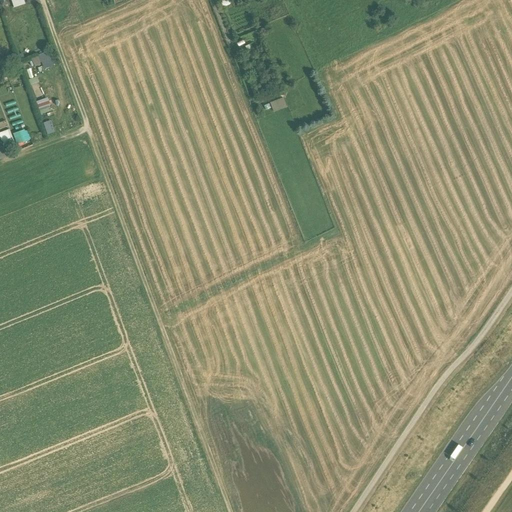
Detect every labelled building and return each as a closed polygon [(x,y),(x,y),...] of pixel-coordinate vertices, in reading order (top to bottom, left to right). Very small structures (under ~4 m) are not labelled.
[(23,0),(11,0),(14,8),(25,5),(23,0)] [(44,69),(53,66),(48,51),(39,54),(44,69)] [(32,59),(35,66),(41,64),(38,56),(32,59)] [(274,111),(287,107),(283,97),(271,102),(274,111)] [(38,102),(41,113),(52,111),(49,100),(38,102)] [(9,128),(0,132),(0,137),(4,146),(15,142),(9,128)] [(25,130),(14,132),(17,143),(28,141),(25,130)]
